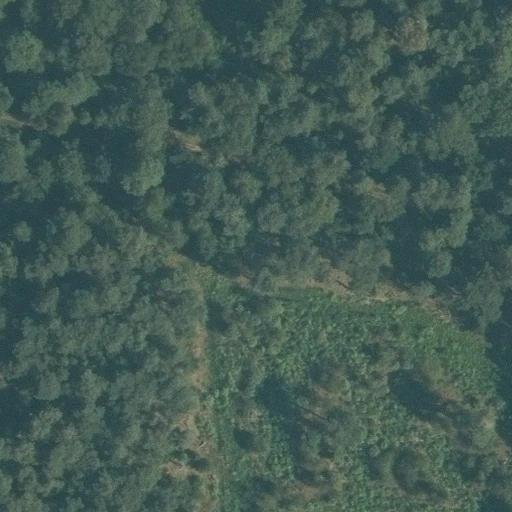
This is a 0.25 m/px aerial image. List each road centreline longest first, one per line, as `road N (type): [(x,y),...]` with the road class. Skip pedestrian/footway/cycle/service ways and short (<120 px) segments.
road 1 (track): [(511,223),(169,155)]
road 2 (track): [(169,155),(0,120)]
